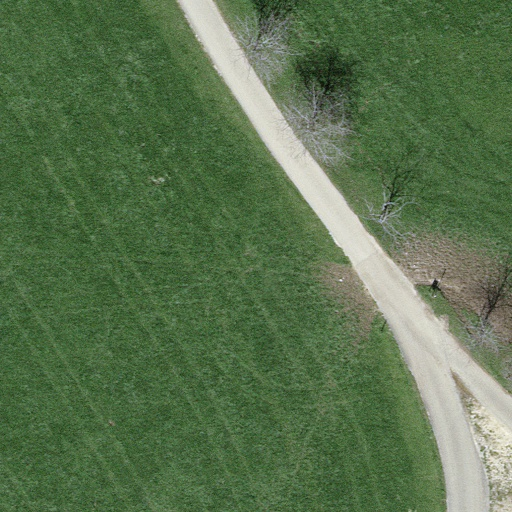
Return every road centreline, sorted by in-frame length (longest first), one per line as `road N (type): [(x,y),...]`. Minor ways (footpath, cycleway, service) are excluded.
road 1 (track): [(204,0),(270,125),(405,316),(450,425),(466,511)]
road 2 (track): [(405,316),(511,414)]
